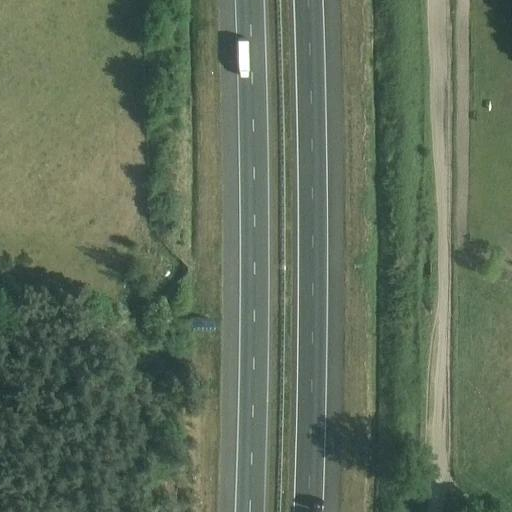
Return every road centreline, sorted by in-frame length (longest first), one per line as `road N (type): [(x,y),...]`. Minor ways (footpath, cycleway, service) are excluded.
road 1 (motorway): [(247,0),(255,287),(248,511)]
road 2 (track): [(431,0),(428,511)]
road 3 (motorway): [(306,511),(309,0)]
